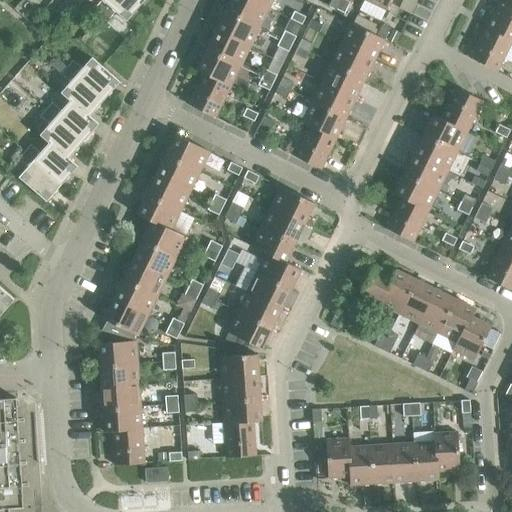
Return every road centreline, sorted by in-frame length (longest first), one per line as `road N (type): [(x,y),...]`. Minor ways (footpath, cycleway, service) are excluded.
road 1 (tertiary): [(52,382),(50,321),(66,263),(144,109)]
road 2 (residential): [(348,239),(280,369),(277,511)]
road 3 (residential): [(455,0),(347,208)]
road 4 (residential): [(347,208),(144,109)]
road 5 (residential): [(496,511),(490,404),(511,332)]
road 6 (residential): [(511,316),(348,239)]
road 7 (tertiary): [(79,511),(65,491),(52,382)]
